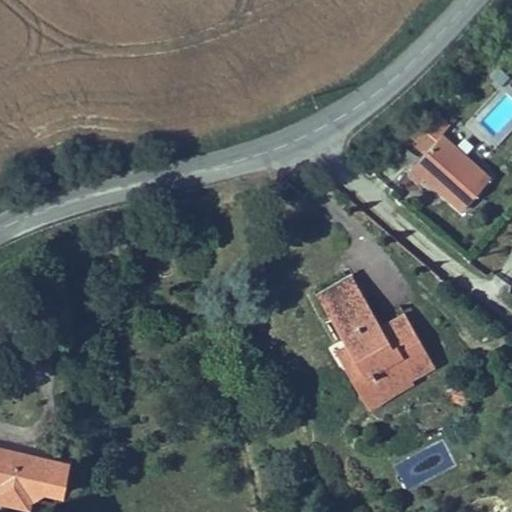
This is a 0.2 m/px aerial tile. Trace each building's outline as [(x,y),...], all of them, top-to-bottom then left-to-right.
[(480,194),(507,164),(458,121),(467,110),(452,96),(429,121),(445,135),(427,155),(448,174),(452,169),(480,194)] [(399,282),(363,304),(393,355),(386,358),(422,418),(467,391),(462,386),(484,373),(453,323),(431,335),(399,282)] [(511,396),(504,391),(495,404),(511,414),(511,396)] [(0,471),(11,473),(8,484),(40,491),(44,476),(46,477),(57,469),(74,474),(82,445),(0,426),(0,471)] [(421,453),(394,466),(406,489),(433,476),(421,453)] [(0,471),(0,482),(8,484),(11,473),(0,471)]
